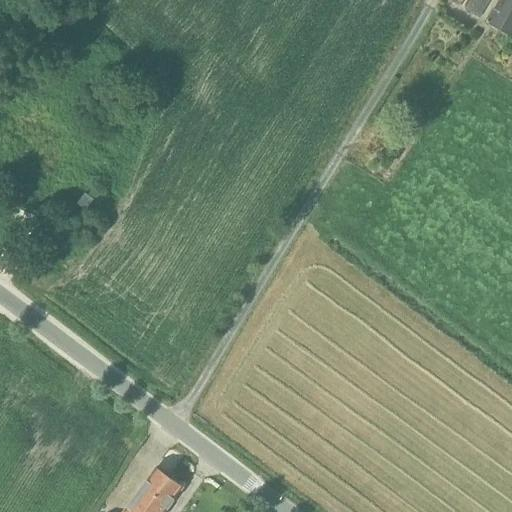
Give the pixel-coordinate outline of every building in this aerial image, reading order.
[(448,0),(479,17),(488,0),(448,0)] [(511,37),(511,0),(498,0),(486,22),(511,37)] [(86,210),(94,200),(85,193),(78,203),(86,210)] [(142,511),(169,478),(156,468),(133,499),(123,511),(142,511)] [(169,478),(142,511),(164,511),(182,488),(169,478)]
